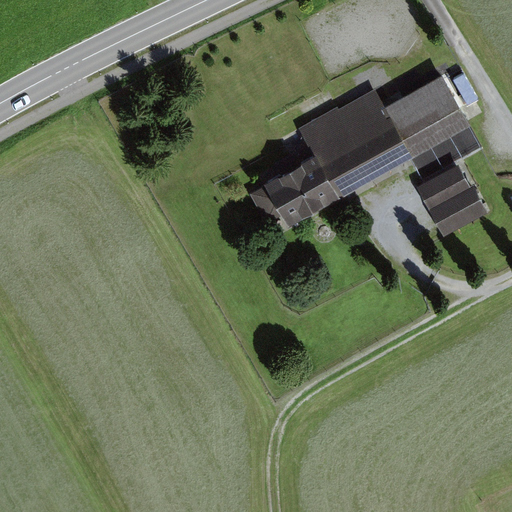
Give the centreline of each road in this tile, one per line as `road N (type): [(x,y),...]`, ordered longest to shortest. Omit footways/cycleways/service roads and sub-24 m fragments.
road 1 (track): [(274,511),(277,435),(300,400),(480,289)]
road 2 (secondary): [(207,0),(0,104)]
